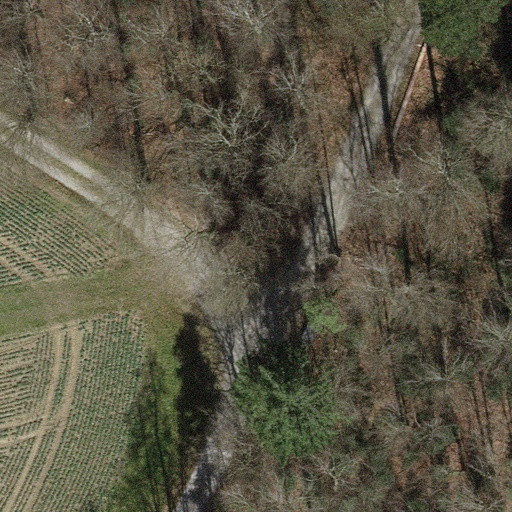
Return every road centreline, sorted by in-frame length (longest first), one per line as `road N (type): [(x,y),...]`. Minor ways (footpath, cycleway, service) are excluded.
road 1 (track): [(419,0),(333,213),(180,511)]
road 2 (track): [(0,153),(271,334)]
